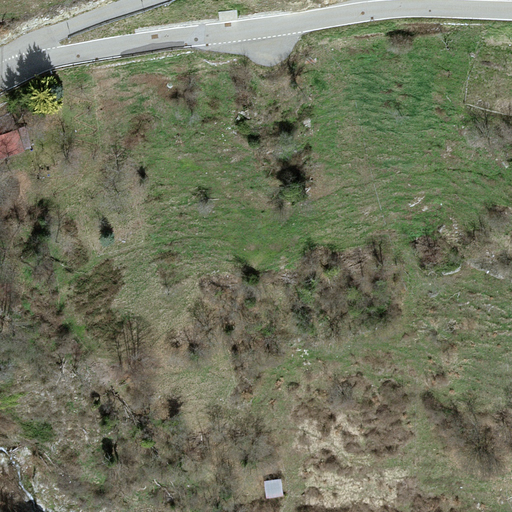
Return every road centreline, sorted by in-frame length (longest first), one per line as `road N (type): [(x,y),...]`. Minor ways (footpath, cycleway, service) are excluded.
road 1 (unclassified): [(33,63),(388,8),(511,9)]
road 2 (residential): [(147,0),(48,36),(33,50),(33,63)]
